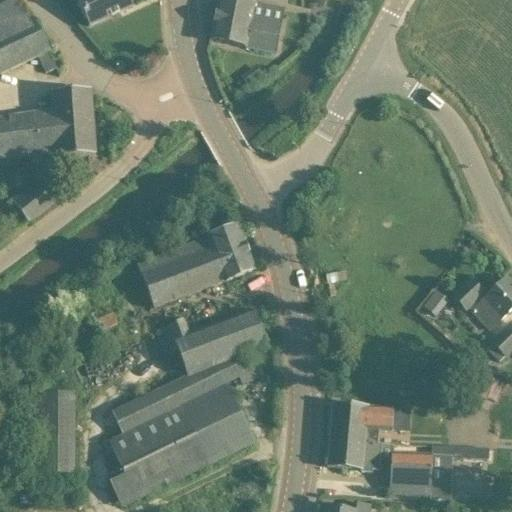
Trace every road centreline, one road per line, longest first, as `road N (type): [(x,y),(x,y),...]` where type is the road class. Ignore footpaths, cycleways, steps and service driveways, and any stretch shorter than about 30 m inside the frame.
road 1 (secondary): [(290,511),(300,363),(287,290),(253,194)]
road 2 (unclassified): [(511,243),(456,130),(366,63)]
road 3 (unclassified): [(0,260),(124,165),(146,132),(148,111)]
road 4 (unclassified): [(253,194),(308,169),(366,63)]
road 5 (residential): [(40,0),(108,85),(148,111)]
road 6 (secondary): [(253,194),(196,88)]
